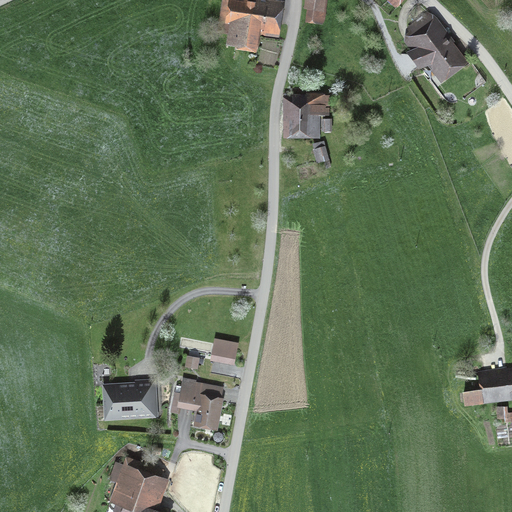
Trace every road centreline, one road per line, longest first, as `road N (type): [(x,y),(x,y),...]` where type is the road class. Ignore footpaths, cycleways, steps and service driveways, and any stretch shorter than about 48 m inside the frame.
road 1 (unclassified): [(222,511),(272,241),(274,125),(295,0)]
road 2 (unclassified): [(429,0),(511,93)]
